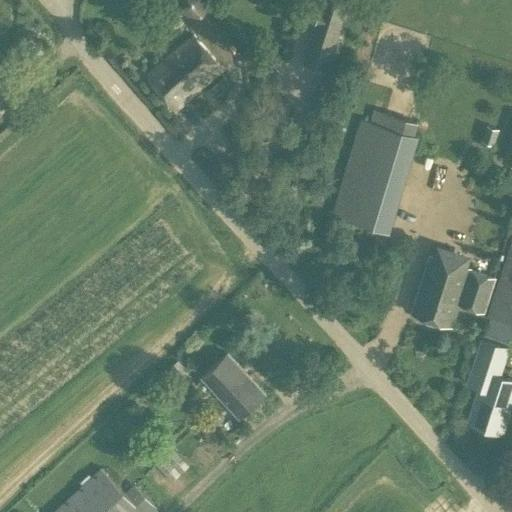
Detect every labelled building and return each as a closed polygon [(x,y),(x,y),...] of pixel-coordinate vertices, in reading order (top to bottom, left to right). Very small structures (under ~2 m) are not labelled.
[(323,0),(310,41),(331,48),(346,0),(323,0)] [(223,69),(192,33),(146,75),(176,109),(223,69)] [(225,74),(207,89),(213,97),(228,84),(227,78),(225,74)] [(369,120),(361,117),(332,214),(390,232),(419,136),(414,135),(418,122),(373,107),(369,120)] [(495,143),(500,126),(488,122),(483,139),(495,143)] [(511,232),(486,331),(511,337),(511,232)] [(422,273),(409,311),(423,316),(426,320),(434,323),(439,321),(451,325),(459,301),(484,310),(495,277),(464,267),(469,253),(438,243),(434,256),(428,254),(422,273)] [(503,343),(482,336),(469,377),(481,381),(472,413),(503,421),(511,386),(511,369),(497,365),(503,343)] [(264,393),(228,353),(201,376),(238,417),(264,393)] [(189,464),(173,447),(155,463),(172,481),(189,464)] [(135,483),(125,492),(102,466),(100,467),(51,511),(150,511),(156,507),(135,483)]
